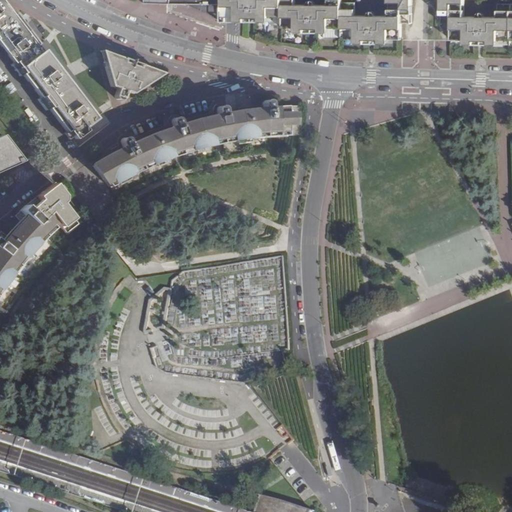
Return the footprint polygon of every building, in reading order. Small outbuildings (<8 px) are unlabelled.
[(1,0),(0,0),(0,44),(14,63),(11,65),(20,77),(23,74),(40,97),(38,99),(46,110),(49,108),(67,131),(63,134),(68,140),(92,121),(84,111),(87,108),(81,101),(78,103),(57,76),(60,74),(55,68),(52,70),(36,49),(27,36),(13,19),(5,8),(5,6),(1,0)] [(1,0),(5,6),(5,8),(13,19),(19,15),(11,4),(7,0),(1,0)] [(169,0),(170,4),(187,4),(221,19),(221,22),(222,22),(221,0),(169,0)] [(221,0),(222,22),(232,22),(268,22),(268,18),(282,19),(282,29),(295,29),(295,34),(324,35),(328,35),(328,29),(339,30),(342,30),(342,41),(355,41),(355,45),(388,46),(389,37),(389,30),(402,31),(402,25),(411,25),(411,0),(388,0),(389,17),(355,17),(355,0),(327,0),(327,5),(295,4),(295,0),(221,0)] [(465,41),(465,46),(498,47),(498,32),(511,31),(511,5),(499,6),(498,18),(465,18),(465,0),(441,0),(441,27),(451,27),(451,34),(451,38),(451,41),(465,41)] [(21,13),(13,19),(27,36),(36,49),(44,43),(21,13)] [(328,35),(324,35),(324,39),(339,40),(339,30),(328,29),(328,35)] [(130,60),(100,49),(111,85),(115,87),(113,95),(113,97),(113,99),(114,100),(115,101),(116,101),(118,102),(119,101),(121,100),(122,98),(125,90),(131,93),(161,71),(130,60)] [(276,104),(275,99),(264,99),(263,100),(262,102),(261,104),(244,106),(225,109),(224,109),(223,106),(221,105),(219,104),(216,105),(214,106),(213,108),(212,112),(195,115),(179,120),(177,118),(175,117),(173,116),(171,118),(169,119),(168,120),(168,123),(159,126),(146,131),(138,135),(129,139),(127,138),(124,137),(122,137),(121,138),(119,139),(119,142),(119,144),(108,150),(101,154),(94,158),(84,166),(107,196),(124,185),(144,175),(166,165),(180,160),(187,158),(209,151),(220,149),(233,146),(263,142),(262,135),(298,132),(296,103),(276,104)] [(0,172),(24,161),(3,135),(0,136),(0,172)] [(65,198),(55,183),(36,197),(39,200),(30,208),(27,205),(20,212),(24,216),(11,230),(1,241),(0,240),(0,293),(15,273),(13,271),(21,260),(24,261),(40,241),(39,240),(53,227),(55,227),(58,224),(65,232),(75,223),(63,205),(63,202),(65,199),(65,198)] [(260,501),(256,511),(317,511),(281,501),(262,496),(260,501)]
